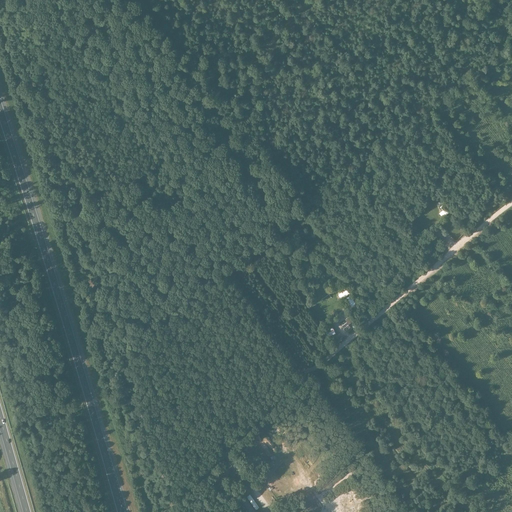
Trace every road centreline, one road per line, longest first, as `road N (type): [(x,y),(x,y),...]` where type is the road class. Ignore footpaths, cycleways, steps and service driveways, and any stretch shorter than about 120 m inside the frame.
road 1 (track): [(145,0),(237,148),(360,395),(444,485),(484,511)]
road 2 (track): [(269,511),(227,446),(208,383),(211,358),(261,325),(299,368),(313,369),(511,202)]
road 3 (track): [(153,511),(0,17)]
road 4 (motorway): [(121,511),(0,110)]
road 5 (track): [(313,0),(269,42),(237,102),(178,156),(60,199)]
